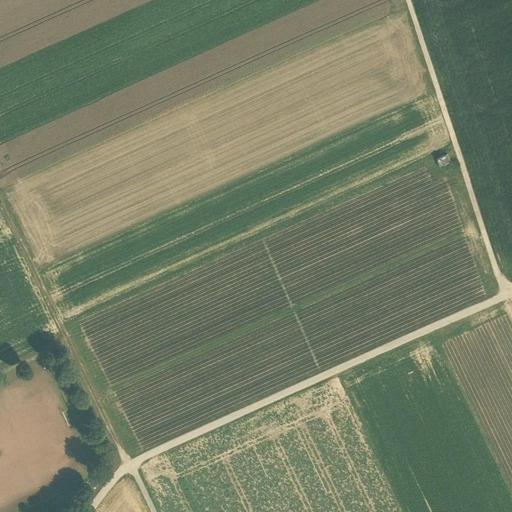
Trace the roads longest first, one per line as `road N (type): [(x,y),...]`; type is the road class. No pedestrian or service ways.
road 1 (track): [(504,295),(130,463),(89,511)]
road 2 (track): [(411,0),(504,295)]
road 3 (track): [(0,190),(130,463)]
